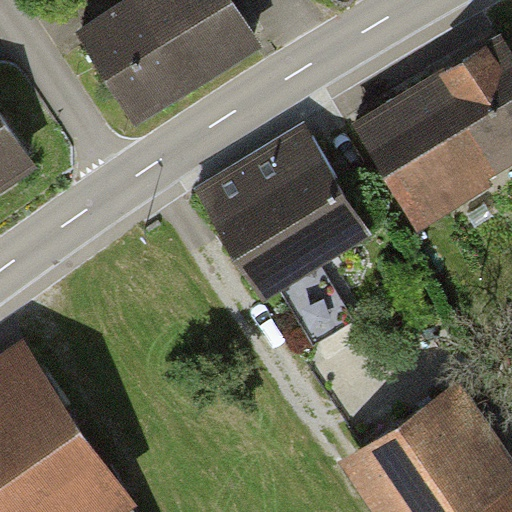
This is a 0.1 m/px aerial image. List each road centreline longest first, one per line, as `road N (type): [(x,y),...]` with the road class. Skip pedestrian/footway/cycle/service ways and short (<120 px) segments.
road 1 (tertiary): [(122,188),(424,0)]
road 2 (residential): [(122,188),(0,0)]
road 3 (tertiary): [(0,272),(122,188)]
